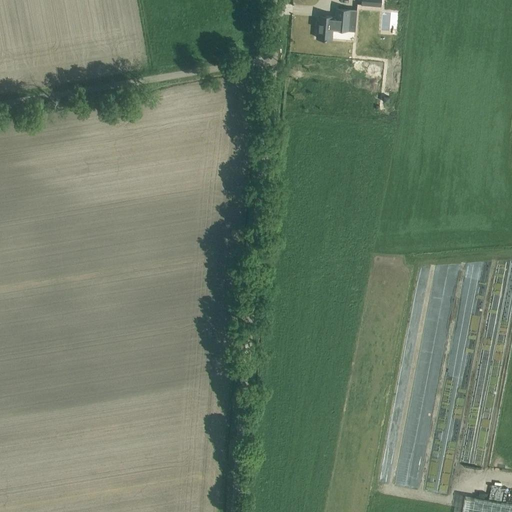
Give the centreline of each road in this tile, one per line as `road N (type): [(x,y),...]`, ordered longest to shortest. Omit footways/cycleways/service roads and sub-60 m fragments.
road 1 (unclassified): [(234,511),(272,59)]
road 2 (unclassified): [(0,104),(272,59)]
